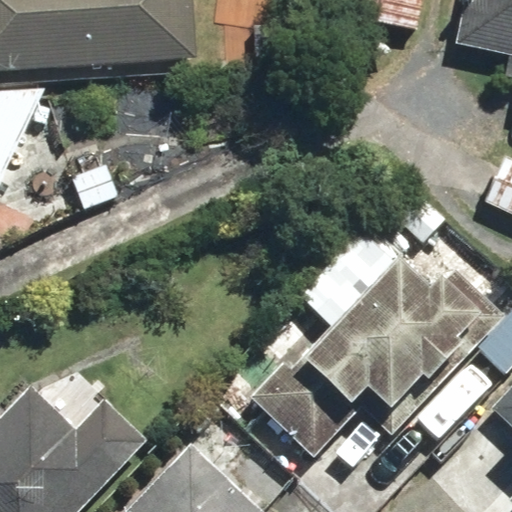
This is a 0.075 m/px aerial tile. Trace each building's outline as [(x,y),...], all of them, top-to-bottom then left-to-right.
[(0,0),(0,76),(201,68),(197,0),(0,0)] [(423,0),(333,0),(329,29),(417,42),(423,0)] [(511,0),(467,0),(459,54),(511,61),(511,0)] [(186,76),(109,81),(112,125),(189,120),(186,76)] [(0,179),(37,102),(0,103),(0,179)] [(102,148),(55,167),(79,226),(126,207),(102,148)] [(511,165),(501,160),(477,207),(511,224),(511,165)] [(421,306),(387,273),(288,374),(338,422),(361,398),(398,434),(501,328),(449,277),(421,306)] [(0,511),(83,511),(141,455),(103,416),(113,407),(91,384),(71,404),(47,379),(0,425),(0,511)] [(511,511),(511,381),(483,409),(511,440),(502,448),(511,459),(511,507),(506,511),(511,511)] [(247,511),(186,453),(129,511),(247,511)]
